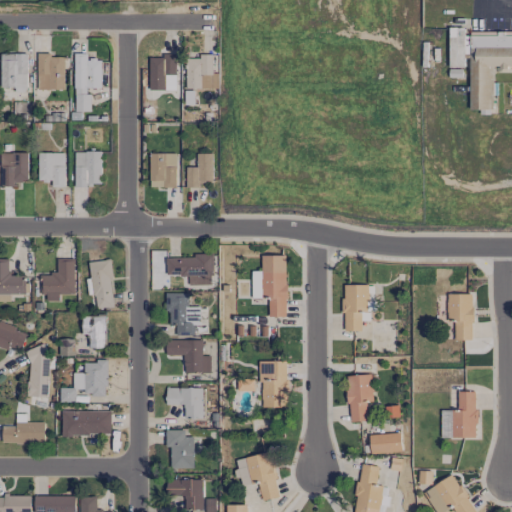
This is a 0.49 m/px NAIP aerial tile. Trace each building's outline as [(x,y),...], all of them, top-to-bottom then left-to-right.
[(469,109),(492,109),(492,67),(511,66),(511,45),(511,46),(511,32),(470,32),(470,36),(464,36),(464,28),(449,28),(449,68),(464,68),(464,54),(469,54),(469,109)] [(1,88),(15,87),(15,92),(27,92),(27,53),(1,54),(1,88)] [(37,89),(64,90),(65,57),(51,57),(51,53),(38,53),(37,89)] [(91,111),(91,94),(100,95),(101,59),(87,59),(87,53),(75,53),(74,111),(91,111)] [(164,74),(175,74),(176,54),(163,54),(163,58),(149,57),(149,90),(164,90),(164,74)] [(217,88),(216,73),(212,73),(212,54),(199,54),(199,59),(185,59),(186,89),(217,88)] [(165,75),(165,90),(176,90),(177,75),(165,75)] [(101,185),(100,151),(74,152),(75,186),(101,185)] [(0,153),(0,160),(1,187),(19,186),(19,180),(28,180),(27,152),(0,153)] [(38,180),(51,181),(51,187),(64,187),(65,153),(38,153),(38,180)] [(175,187),(176,153),(149,153),(149,187),(175,187)] [(212,182),(212,153),(196,153),(196,167),(186,167),(186,187),(199,187),(199,182),(212,182)] [(166,256),(166,275),(188,274),(188,285),(212,284),(211,255),(166,256)] [(286,316),(286,255),(261,255),(262,271),(251,271),(252,299),(269,298),(269,317),(286,316)] [(8,259),(0,258),(0,293),(24,294),(24,276),(9,276),(8,259)] [(42,274),(42,301),(59,301),(59,295),(74,294),(74,258),(56,259),(57,274),(42,274)] [(96,308),(114,306),(109,259),(88,261),(90,279),(86,279),(88,294),(94,294),(96,308)] [(361,330),(361,310),(367,310),(367,285),(343,285),(343,331),(361,330)] [(176,335),(197,335),(197,307),(187,307),(187,292),(165,292),(165,312),(169,312),(169,324),(176,324),(176,335)] [(455,339),(472,339),(472,294),(447,294),(447,320),(455,320),(455,339)] [(82,315),(82,334),(88,334),(88,348),(106,347),(106,315),(82,315)] [(0,322),(0,349),(7,352),(9,346),(21,350),(27,333),(0,322)] [(73,355),(74,347),(66,347),(66,340),(61,339),(59,354),(73,355)] [(183,372),(210,372),(210,355),(201,355),(201,340),(166,339),(166,354),(184,355),(183,372)] [(29,347),(27,396),(47,397),(49,348),(29,347)] [(261,407),(287,406),(285,360),(259,362),(261,407)] [(107,361),(84,361),(84,373),(74,372),(73,388),(60,388),(59,402),(75,402),(75,393),(106,394),(107,361)] [(347,375),(348,421),(367,421),(366,401),(372,401),(371,374),(347,375)] [(201,419),(202,388),(166,387),(165,404),(184,405),(183,418),(201,419)] [(476,391),(457,391),(457,410),(441,410),(441,437),(475,438),(476,391)] [(110,435),(110,411),(61,411),(61,434),(110,435)] [(192,436),(184,436),(184,429),(165,430),(165,446),(170,446),(170,468),(193,468),(192,436)] [(369,434),(370,453),(401,452),(400,433),(369,434)] [(235,460),(241,485),(257,481),(262,501),(279,496),(268,452),(235,460)] [(354,510),(375,511),(384,511),(387,488),(376,487),(378,466),(359,464),(354,510)] [(184,509),(202,510),(202,480),(166,479),(166,495),(184,496),(184,509)] [(0,511),(31,511),(31,495),(3,495),(3,497),(0,496),(0,511)] [(34,511),(75,511),(75,496),(34,495),(34,511)] [(80,511),(96,511),(96,496),(79,496),(80,511)] [(205,511),(215,510),(214,498),(205,498),(205,511)]
